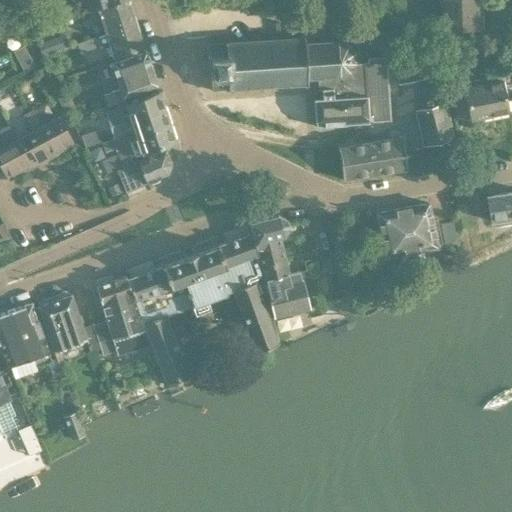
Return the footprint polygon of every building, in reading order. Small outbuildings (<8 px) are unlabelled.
[(83,0),(88,12),(97,9),(110,4),(110,5),(124,0),(83,0)] [(129,1),(128,0),(124,0),(110,5),(110,4),(97,9),(105,34),(135,25),(128,2),(129,1)] [(441,0),(442,30),(454,30),(454,35),(459,35),(459,29),(477,29),(476,0),(441,0)] [(135,25),(105,34),(105,35),(77,44),(79,53),(108,44),(113,61),(145,49),(144,47),(142,48),(135,25)] [(320,80),(321,80),(323,80),(323,77),(336,76),(336,80),(339,80),(339,76),(346,73),(348,76),(351,74),(349,71),(353,65),(356,65),(356,63),(357,62),(354,61),(353,53),(356,52),(355,50),(352,51),(347,45),(349,42),(346,40),(345,43),(337,41),(337,38),(334,38),(334,41),(321,42),(321,39),(317,39),(318,42),(304,43),(304,34),(300,34),(301,37),(289,38),(288,35),(286,35),(286,38),(274,39),(273,36),(270,36),(271,39),(259,40),(259,37),(256,37),(256,40),(244,41),(243,38),(241,38),(241,41),(229,42),(229,39),(226,39),(227,42),(207,44),(211,92),(229,90),(229,93),(232,93),(232,90),(244,89),(244,92),(247,92),(247,89),(258,88),(259,91),(262,91),(261,88),(274,87),(274,90),(277,90),(276,87),(288,86),(289,89),(291,89),(291,86),(303,85),(303,89),(307,88),(306,79),(319,78),(320,80)] [(145,49),(113,61),(110,62),(118,89),(103,95),(107,106),(124,100),(122,96),(156,84),(145,49)] [(323,80),(321,80),(321,89),(317,89),(313,94),(313,98),(312,98),(314,126),(368,123),(368,120),(370,120),(370,123),(390,122),(387,57),(367,57),(367,62),(356,63),(356,65),(353,65),(349,71),(351,74),(348,76),(346,73),(339,76),(339,80),(336,80),(336,76),(323,77),(323,80)] [(427,78),(423,60),(395,67),(399,85),(427,78)] [(449,83),(456,118),(468,115),(469,119),(508,111),(501,79),(463,87),(462,80),(449,83)] [(66,115),(75,111),(61,81),(52,85),(66,115)] [(105,112),(114,139),(122,136),(132,162),(136,160),(134,154),(174,140),(158,91),(139,98),(139,101),(105,112)] [(443,104),(414,111),(423,146),(452,138),(443,104)] [(22,115),(27,124),(37,118),(33,110),(22,115)] [(36,129),(51,157),(73,145),(58,117),(42,126),(37,118),(27,124),(31,132),(36,129)] [(7,126),(0,129),(0,165),(8,180),(30,168),(15,140),(7,126)] [(15,140),(30,168),(51,157),(36,129),(31,132),(15,140)] [(81,135),(85,147),(92,145),(88,133),(81,135)] [(164,148),(136,160),(132,162),(122,136),(114,139),(102,144),(105,153),(115,148),(123,166),(116,169),(126,191),(148,182),(151,183),(157,180),(159,177),(167,173),(172,166),(164,148)] [(406,170),(401,136),(337,147),(342,179),(406,170)] [(511,192),(486,196),(489,221),(511,217),(511,192)] [(440,243),(436,220),(431,221),(427,203),(376,213),(381,238),(377,239),(374,245),(375,252),(381,256),(384,255),(385,256),(399,253),(400,262),(405,265),(421,262),(424,257),(422,249),(436,246),(435,244),(440,243)] [(277,216),(250,222),(274,316),(307,307),(299,272),(288,274),(278,236),(282,235),(287,228),(285,220),(277,216)] [(452,222),(440,224),(443,242),(455,239),(452,222)] [(184,258),(127,279),(166,384),(189,376),(169,315),(195,305),(197,311),(212,305),(210,299),(235,289),(255,351),(278,343),(252,233),(196,254),(195,253),(184,257),(184,258)] [(334,256),(323,258),(326,272),(337,270),(334,256)] [(92,325),(99,347),(102,355),(116,351),(118,355),(148,345),(125,276),(114,279),(114,280),(95,287),(106,321),(92,325)] [(53,350),(56,358),(89,347),(90,351),(99,347),(92,325),(92,324),(82,328),(70,294),(37,307),(53,350)] [(0,313),(0,347),(3,355),(7,367),(10,366),(13,375),(26,370),(23,361),(49,351),(31,302),(0,313)] [(0,431),(15,425),(11,416),(14,414),(7,397),(0,381),(0,380),(3,380),(0,373),(0,372),(8,369),(7,367),(3,355),(0,356),(0,431)] [(73,439),(84,435),(76,411),(64,416),(73,439)] [(30,424),(17,430),(28,454),(41,449),(30,424)]
